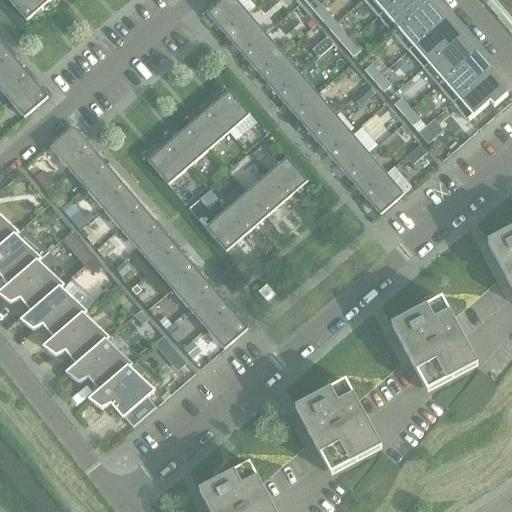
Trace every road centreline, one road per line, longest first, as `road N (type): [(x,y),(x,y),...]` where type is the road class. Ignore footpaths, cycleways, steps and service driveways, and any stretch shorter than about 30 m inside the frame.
road 1 (residential): [(117,502),(511,160)]
road 2 (residential): [(0,164),(192,0)]
road 3 (residential): [(117,502),(0,350)]
